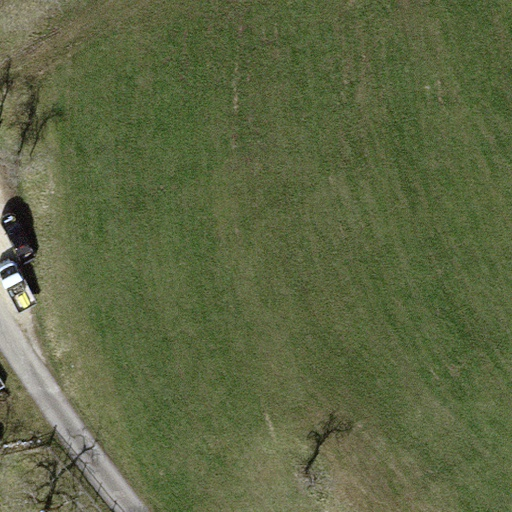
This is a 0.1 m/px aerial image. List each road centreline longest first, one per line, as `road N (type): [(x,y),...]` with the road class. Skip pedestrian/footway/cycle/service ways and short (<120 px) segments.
road 1 (track): [(141,511),(0,315)]
road 2 (track): [(0,72),(118,0)]
